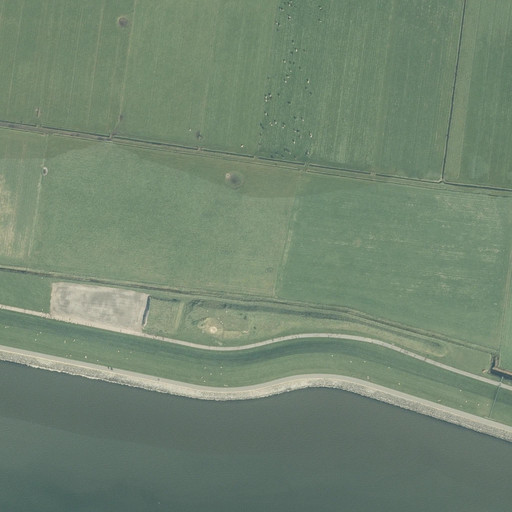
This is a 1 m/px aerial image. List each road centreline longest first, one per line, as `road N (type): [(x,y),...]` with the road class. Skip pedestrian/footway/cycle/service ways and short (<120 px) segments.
road 1 (unclassified): [(0,351),(205,392),(336,380),(511,434)]
road 2 (unclassified): [(511,389),(351,338),(208,349),(0,307)]
